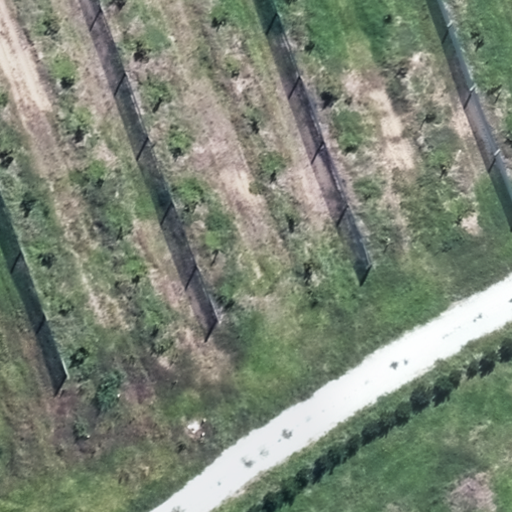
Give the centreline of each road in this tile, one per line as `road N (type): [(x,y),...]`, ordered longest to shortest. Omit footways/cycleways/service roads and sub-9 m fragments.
road 1 (track): [(511,356),(309,230),(0,17)]
road 2 (track): [(415,296),(172,511)]
